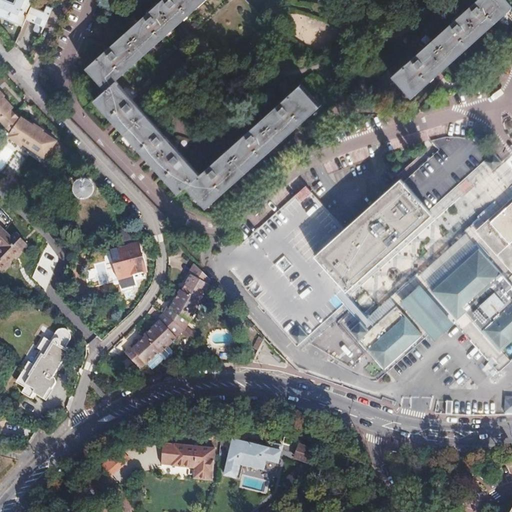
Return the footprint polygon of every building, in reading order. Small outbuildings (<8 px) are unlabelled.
[(30,7),(33,0),(14,0),(13,4),(0,0),(0,17),(22,27),(25,19),(30,7)] [(156,0),(84,65),(103,87),(114,77),(199,0),(156,0)] [(210,0),(252,48),(272,30),(257,13),(271,0),(210,0)] [(503,0),(471,0),(388,74),(408,96),(509,6),(503,0)] [(40,35),(52,8),(47,6),(45,13),(41,12),(36,24),(33,32),(40,35)] [(30,21),(35,9),(30,7),(25,19),(30,21)] [(36,24),(41,12),(35,9),(30,21),(36,24)] [(175,193),(183,185),(198,172),(114,77),(103,87),(91,97),(175,193)] [(198,172),(183,185),(202,207),(318,104),(298,83),(198,172)] [(0,116),(1,116),(6,122),(17,113),(11,107),(12,106),(3,96),(4,96),(0,91),(0,116)] [(10,133),(22,141),(23,139),(35,123),(33,122),(32,123),(22,116),(21,117),(17,113),(6,122),(13,129),(10,133)] [(35,123),(23,139),(34,146),(36,143),(50,152),(61,159),(69,147),(56,139),(57,137),(35,123)] [(462,180),(493,152),(483,145),(437,131),(421,134),(462,180)] [(48,155),(50,152),(36,143),(34,146),(48,155)] [(0,167),(2,169),(13,151),(5,146),(0,154),(0,167)] [(414,148),(392,168),(423,203),(445,183),(414,148)] [(423,203),(392,168),(337,217),(305,183),(219,261),(287,338),(326,302),(337,292),(329,283),(335,277),(338,280),(423,203)] [(85,179),(82,179),(80,180),(78,182),(77,185),(77,187),(77,190),(79,192),(81,193),(83,194),(85,194),(88,193),(90,192),(91,190),(92,187),(92,184),(91,182),(89,180),(85,179)] [(494,216),(474,235),(505,271),(511,264),(511,192),(490,212),(494,216)] [(0,225),(0,243),(2,246),(0,248),(0,274),(28,243),(16,233),(12,237),(0,225)] [(511,264),(505,271),(474,235),(421,284),(494,367),(511,350),(511,264)] [(130,259),(107,266),(115,290),(138,283),(130,259)] [(207,287),(211,281),(195,265),(188,277),(191,279),(181,294),(199,305),(208,288),(207,287)] [(189,325),(200,305),(199,305),(181,294),(180,294),(168,312),(166,311),(163,316),(182,333),(188,324),(189,325)] [(328,361),(359,376),(413,325),(387,295),(361,319),(352,310),(341,320),(326,302),(287,338),(297,350),(328,361)] [(174,340),(182,333),(163,316),(156,322),(158,324),(143,339),(144,340),(158,356),(159,357),(175,342),(174,340)] [(43,340),(17,384),(26,390),(23,394),(42,405),(56,381),(52,379),(68,350),(66,349),(70,341),(69,337),(66,333),(61,331),(55,332),(49,343),(43,340)] [(261,351),(266,340),(261,337),(255,348),(261,351)] [(143,369),(158,356),(144,340),(130,354),(127,351),(123,356),(138,372),(142,368),(143,369)] [(328,361),(297,350),(305,359),(319,370),(340,383),(341,383),(347,387),(359,376),(328,361)] [(0,417),(0,429),(3,431),(8,433),(12,425),(0,417)] [(278,448),(239,439),(230,477),(241,480),(244,465),(269,471),(271,462),(284,465),(288,447),(278,444),(278,448)] [(211,480),(214,449),(163,444),(162,454),(172,455),(172,466),(194,468),(193,479),(211,480)] [(311,462),(314,454),(299,448),(297,456),(311,462)] [(116,456),(104,466),(113,476),(125,466),(116,456)]
